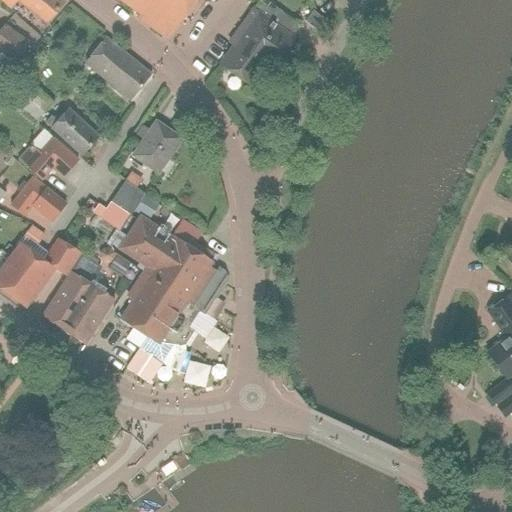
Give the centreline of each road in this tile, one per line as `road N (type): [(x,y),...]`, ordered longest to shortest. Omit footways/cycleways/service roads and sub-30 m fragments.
road 1 (residential): [(485,150),(451,232),(422,349),(440,395),(413,470)]
road 2 (residential): [(226,179),(277,124),(346,0)]
road 3 (residential): [(234,391),(237,292),(226,179)]
road 4 (residential): [(234,391),(413,470)]
road 5 (residential): [(31,511),(114,447),(145,406)]
road 6 (residential): [(226,179),(200,111),(167,64)]
road 7 (residential): [(167,64),(93,166)]
road 8 (residential): [(41,345),(145,406)]
